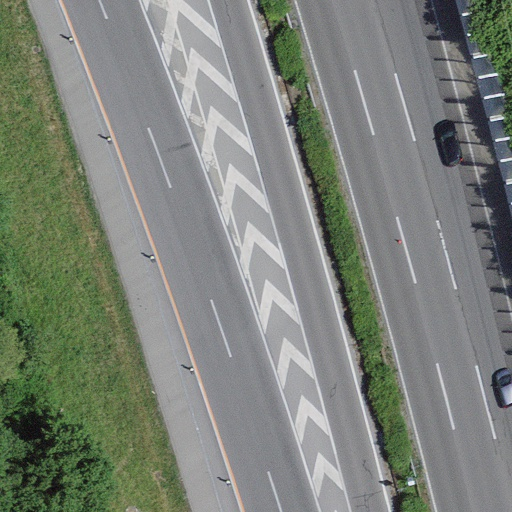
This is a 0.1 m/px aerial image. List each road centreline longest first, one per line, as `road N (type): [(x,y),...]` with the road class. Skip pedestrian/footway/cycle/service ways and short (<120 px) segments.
road 1 (motorway): [(97,0),(280,511)]
road 2 (motorway): [(494,511),(353,0)]
road 3 (motorway): [(209,0),(350,511)]
